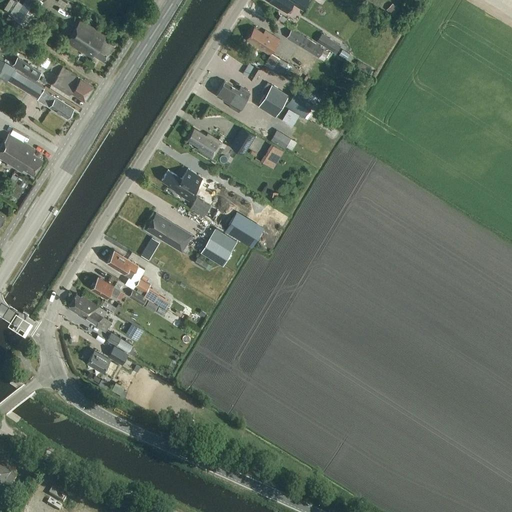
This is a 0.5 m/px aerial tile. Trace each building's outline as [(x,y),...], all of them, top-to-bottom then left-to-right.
[(14,7),(9,15),(26,26),(37,8),(36,8),(41,0),(24,0),(18,10),(14,7)] [(308,0),(269,0),(269,1),(287,12),(293,3),(303,9),(308,0)] [(394,15),(399,10),(393,4),(387,9),(394,15)] [(285,22),(287,18),(280,14),(278,18),(285,22)] [(103,61),(114,45),(104,38),(106,36),(81,19),(66,41),(92,58),(94,55),(103,61)] [(263,32),(254,27),(246,40),(270,54),(279,39),(265,30),(263,32)] [(324,60),(329,51),(291,28),(286,37),(324,60)] [(336,53),(341,45),(330,38),(325,46),(336,53)] [(306,63),(308,58),(281,44),(278,49),(306,63)] [(10,47),(2,52),(6,58),(14,53),(10,47)] [(342,50),(339,55),(346,60),(349,54),(342,50)] [(265,63),(266,64),(273,68),(280,57),(271,52),(265,63)] [(92,68),(95,63),(86,57),(83,62),(92,68)] [(294,80),(300,69),(280,57),(274,68),(294,80)] [(255,80),(261,68),(254,65),(248,76),(255,80)] [(232,79),(237,70),(232,66),(226,76),(232,79)] [(80,78),(63,67),(52,84),(70,95),(72,92),(85,101),(94,86),(80,78)] [(48,106),(55,96),(15,70),(11,78),(13,79),(11,82),(48,106)] [(220,87),(244,101),(250,92),(241,86),(238,90),(224,80),(220,87)] [(264,95),(282,105),(288,95),(271,84),(264,95)] [(237,112),(244,101),(220,87),(216,94),(230,103),(228,106),(237,112)] [(284,106),(304,118),(313,102),(294,90),(284,106)] [(275,116),(282,105),(264,95),(258,105),(275,116)] [(68,118),(74,108),(55,96),(49,106),(68,118)] [(258,124),(254,136),(262,139),(267,127),(258,124)] [(206,135),(194,127),(186,139),(198,147),(196,149),(212,159),(223,142),(207,132),(206,135)] [(33,175),(43,158),(33,152),(35,149),(9,132),(0,145),(0,157),(21,172),(23,168),(33,175)] [(231,143),(244,151),(251,140),(238,132),(231,143)] [(284,135),(278,145),(285,149),(291,139),(284,135)] [(196,185),(202,177),(188,168),(181,178),(167,169),(161,179),(168,184),(166,186),(189,201),(198,187),(196,185)] [(247,185),(251,191),(257,187),(253,181),(247,185)] [(225,228),(231,218),(197,196),(190,206),(225,228)] [(182,252),(193,234),(156,212),(145,230),(182,252)] [(223,264),(232,250),(209,237),(201,251),(223,264)] [(146,246),(141,255),(149,260),(154,251),(146,246)] [(136,273),(139,268),(137,267),(138,264),(114,249),(106,262),(118,270),(118,271),(121,273),(122,273),(131,278),(134,272),(136,273)] [(206,267),(209,262),(197,256),(194,261),(206,267)] [(95,257),(90,266),(116,283),(122,275),(95,257)] [(116,297),(121,290),(114,285),(98,275),(94,283),(92,283),(91,285),(91,287),(90,289),(100,295),(101,296),(103,298),(104,297),(106,298),(109,293),(116,297)] [(146,292),(150,284),(140,278),(135,285),(146,292)] [(143,304),(147,298),(133,289),(129,295),(143,304)] [(81,296),(76,293),(68,307),(77,313),(77,314),(96,326),(97,325),(97,326),(105,331),(111,321),(103,316),(104,316),(96,311),(99,306),(82,295),(81,296)] [(154,311),(158,305),(150,299),(146,306),(154,311)] [(115,307),(113,311),(116,313),(121,306),(118,303),(115,307)] [(9,304),(0,318),(2,319),(11,306),(9,304)] [(12,330),(18,333),(29,315),(24,311),(23,312),(12,329),(12,330)] [(129,352),(133,344),(112,331),(107,339),(129,352)] [(52,353),(57,351),(53,342),(48,345),(52,353)] [(113,346),(107,355),(112,357),(122,363),(126,356),(127,354),(113,346)] [(103,372),(110,359),(94,349),(86,363),(103,372)] [(98,382),(98,383),(106,388),(109,383),(101,378),(100,379),(98,382)] [(0,489),(7,494),(16,479),(9,474),(0,468),(0,489)] [(62,502),(66,497),(51,488),(48,493),(62,502)] [(32,497),(40,500),(42,495),(34,492),(32,497)] [(63,510),(66,506),(48,496),(45,500),(63,510)] [(42,511),(45,511),(47,510),(33,497),(29,501),(42,511)]
